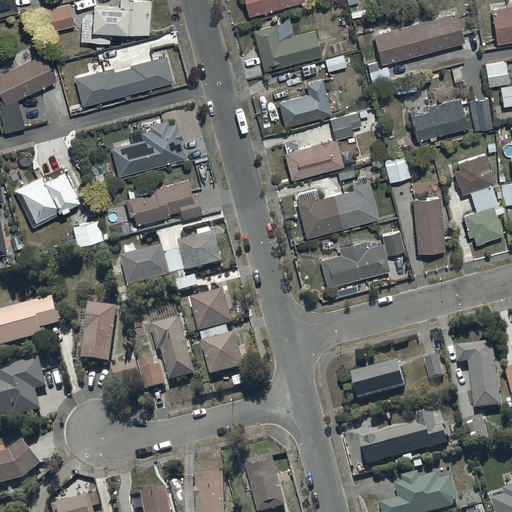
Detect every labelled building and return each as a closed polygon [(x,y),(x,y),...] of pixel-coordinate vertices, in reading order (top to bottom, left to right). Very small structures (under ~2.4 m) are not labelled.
[(0,0),(0,12),(18,9),(15,0),(0,0)] [(74,21),(68,0),(43,6),(48,28),(74,21)] [(148,31),(150,0),(119,0),(114,0),(91,0),(92,10),(86,10),(81,15),(81,20),(75,19),(74,33),(80,34),(80,38),(109,40),(110,28),(148,31)] [(245,0),(248,12),(293,0),(245,0)] [(511,0),(491,4),(496,40),(511,37),(511,0)] [(372,30),(380,61),(464,39),(456,8),(372,30)] [(276,22),(253,29),(264,68),(322,52),(314,26),(280,36),(276,22)] [(56,77),(43,50),(0,70),(0,90),(5,102),(0,105),(0,116),(4,130),(25,124),(17,95),(56,77)] [(343,52),(324,57),(328,69),(346,64),(343,52)] [(172,78),(165,53),(129,63),(129,64),(113,69),(112,65),(74,75),(81,101),(172,78)] [(505,58),(485,61),(488,83),(508,80),(505,58)] [(391,77),(387,63),(368,68),(372,82),(391,77)] [(330,111),(321,74),(305,78),(308,91),(278,98),(284,123),(330,111)] [(468,125),(459,94),(428,102),(429,107),(409,112),(416,138),(429,134),(430,138),(436,136),(436,133),(468,125)] [(492,123),(487,95),(469,98),(474,127),(492,123)] [(335,135),(283,149),(291,177),(343,162),(336,136),(353,131),(351,126),(362,123),(358,109),(330,116),(335,135)] [(142,137),(111,143),(117,173),(186,158),(182,137),(183,137),(181,125),(178,126),(177,120),(169,122),(168,117),(149,121),(150,126),(140,128),(142,137)] [(511,140),(511,118),(499,120),(503,142),(511,140)] [(492,181),(493,180),(483,149),(456,158),(458,166),(453,167),(461,191),(469,189),(475,208),(461,212),(468,234),(473,232),(476,240),(503,232),(494,204),(499,202),(492,181)] [(404,154),(384,159),(389,180),(410,175),(404,154)] [(22,188),(21,188),(36,218),(61,205),(62,207),(69,204),(68,202),(79,196),(75,189),(77,188),(72,179),(71,180),(63,164),(43,174),(41,172),(20,183),(22,188)] [(202,211),(197,192),(192,194),(187,177),(144,188),(139,185),(127,187),(129,194),(124,195),(128,214),(133,212),(135,221),(170,213),(169,211),(180,208),(182,216),(202,211)] [(313,192),(296,196),(307,234),(378,215),(368,177),(351,181),(352,186),(314,196),(313,192)] [(511,201),(511,182),(500,184),(503,203),(511,201)] [(444,247),(439,193),(426,195),(425,188),(414,189),(414,196),(413,196),(417,250),(444,247)] [(98,217),(72,224),(77,244),(103,237),(98,217)] [(222,261),(214,231),(210,232),(209,226),(196,230),(198,234),(178,239),(186,270),(222,261)] [(342,252),(319,258),(327,284),(390,267),(386,253),(405,248),(399,228),(381,233),(383,240),(367,245),(365,237),(339,244),(342,252)] [(125,254),(120,255),(127,285),(169,276),(162,243),(136,249),(135,243),(123,245),(125,254)] [(223,287),(190,297),(197,330),(199,330),(202,340),(200,341),(209,374),(244,364),(243,361),(248,360),(243,344),(239,345),(234,330),(229,331),(226,323),(232,321),(223,287)] [(52,294),(0,308),(0,344),(42,333),(40,326),(60,320),(52,294)] [(110,361),(117,305),(87,302),(81,358),(110,361)] [(169,379),(195,372),(180,314),(150,322),(157,349),(160,348),(169,379)] [(457,362),(468,361),(474,407),(501,404),(493,339),(455,344),(457,362)] [(0,413),(9,411),(10,415),(40,407),(35,387),(47,384),(39,354),(0,364),(0,413)] [(439,354),(424,358),(429,378),(444,374),(439,354)] [(135,360),(141,380),(143,387),(165,381),(160,363),(155,364),(153,356),(135,360)] [(135,359),(111,365),(117,386),(141,380),(135,360),(135,359)] [(398,360),(349,370),(354,397),(404,386),(398,360)] [(415,422),(360,437),(367,463),(402,454),(404,461),(414,458),(412,451),(449,441),(440,409),(414,416),(415,422)] [(489,438),(483,413),(462,418),(468,444),(489,438)] [(0,480),(22,474),(41,462),(23,436),(5,449),(0,450),(0,480)] [(272,452),(244,460),(258,511),(286,503),(272,452)] [(222,511),(222,470),(194,470),(194,511),(222,511)] [(379,502),(382,511),(426,511),(452,505),(457,499),(450,475),(439,478),(437,470),(419,475),(418,470),(402,475),(403,479),(394,482),(399,496),(379,502)] [(144,511),(171,511),(166,484),(140,490),(144,511)] [(511,511),(511,484),(502,487),(504,493),(490,497),(494,511),(511,511)] [(95,511),(91,493),(52,503),(54,511),(95,511)]
